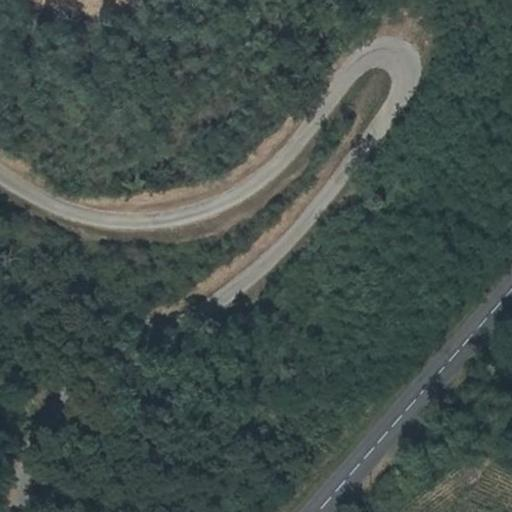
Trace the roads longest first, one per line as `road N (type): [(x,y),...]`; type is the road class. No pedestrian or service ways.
road 1 (unclassified): [(0,174),(44,204),(136,225),(192,221),(241,189),(362,62),(404,54),(417,95),(262,267),(171,328),(93,364),(38,437),(20,488),(23,511)]
road 2 (secondary): [(511,293),(319,511)]
